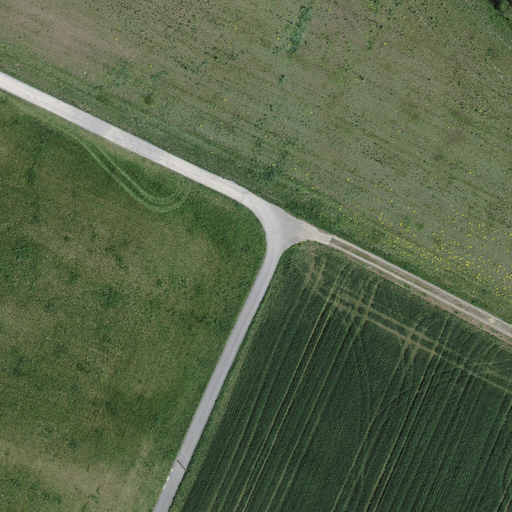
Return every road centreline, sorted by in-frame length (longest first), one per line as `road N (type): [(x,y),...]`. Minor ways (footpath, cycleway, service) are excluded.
road 1 (track): [(0,85),(511,341)]
road 2 (track): [(277,221),(274,262),(160,511)]
